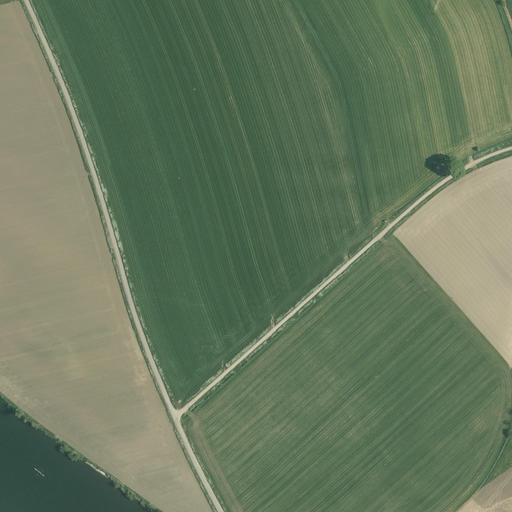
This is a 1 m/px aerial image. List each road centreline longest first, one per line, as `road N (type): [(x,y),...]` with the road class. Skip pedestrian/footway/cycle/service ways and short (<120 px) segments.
road 1 (tertiary): [(174,418),(78,127),(25,0)]
road 2 (unclassified): [(174,418),(426,194),(511,147)]
